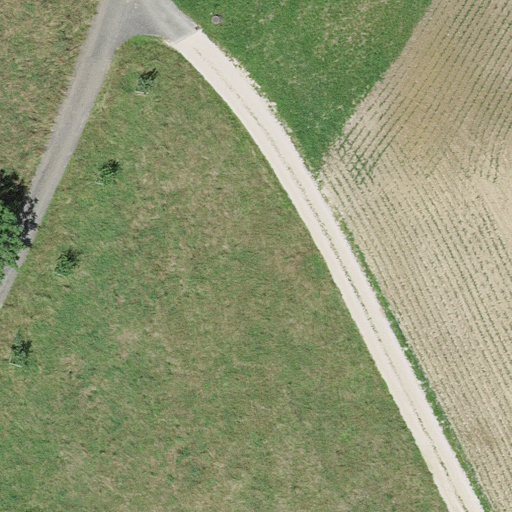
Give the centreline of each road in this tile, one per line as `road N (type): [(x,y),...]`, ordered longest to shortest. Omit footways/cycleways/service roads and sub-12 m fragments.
road 1 (track): [(468,511),(278,132),(185,37),(128,0)]
road 2 (unclassified): [(0,278),(128,0)]
